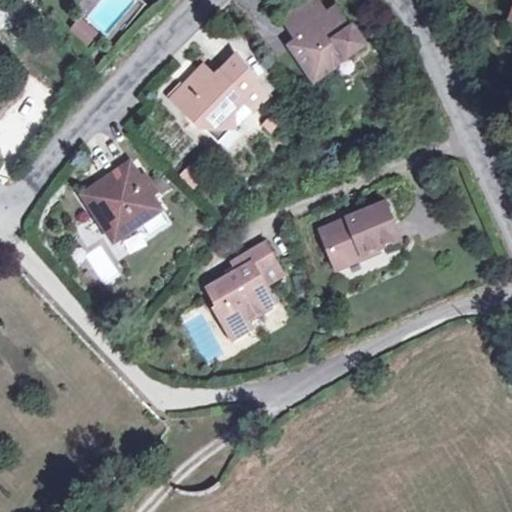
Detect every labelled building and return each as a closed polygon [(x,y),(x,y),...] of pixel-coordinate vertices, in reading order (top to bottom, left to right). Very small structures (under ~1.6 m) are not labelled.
[(308,3),(279,23),(291,39),(283,47),(311,86),(364,48),(348,28),(342,34),(331,16),(322,22),(308,3)] [(88,45),(97,32),(78,18),(68,30),(88,45)] [(204,63),(163,99),(200,135),(221,118),(227,111),(239,102),(254,113),(265,98),(235,54),(214,75),(204,63)] [(221,118),(200,135),(213,149),(238,124),(227,111),(221,118)] [(126,172),(76,201),(104,247),(154,219),(146,204),(150,201),(139,180),(132,182),(126,172)] [(383,207),(319,230),(331,265),(365,253),(364,249),(394,238),(383,207)] [(227,273),(197,285),(204,303),(201,305),(212,333),(234,325),(231,315),(245,310),(259,304),(252,286),(267,280),(255,251),(235,258),(242,276),(230,280),(227,273)] [(235,258),(223,263),(227,273),(230,280),(242,276),(235,258)] [(245,310),(231,315),(234,325),(248,320),(245,310)]
